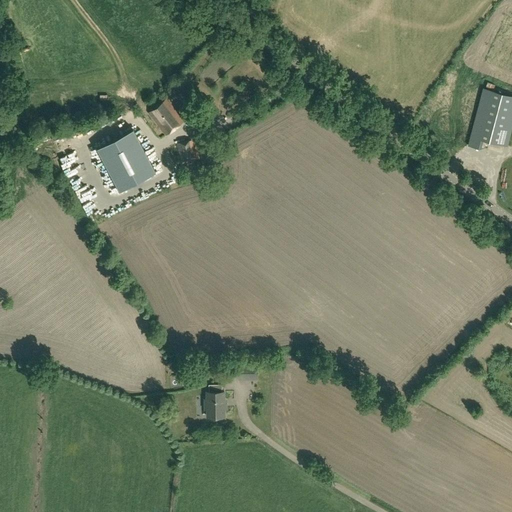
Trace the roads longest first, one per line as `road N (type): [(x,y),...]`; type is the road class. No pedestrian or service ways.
road 1 (unclassified): [(214,0),(511,221)]
road 2 (unknown): [(261,438),(380,511)]
